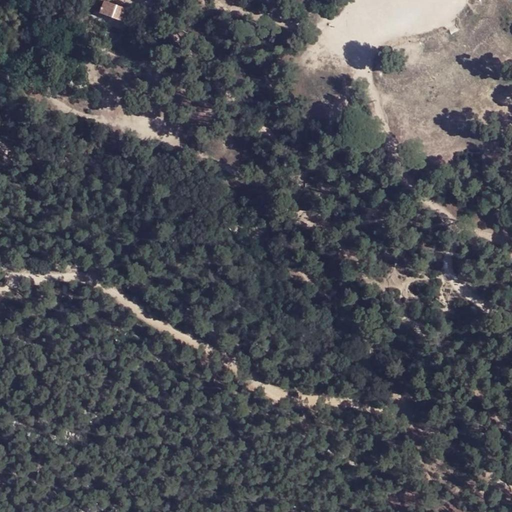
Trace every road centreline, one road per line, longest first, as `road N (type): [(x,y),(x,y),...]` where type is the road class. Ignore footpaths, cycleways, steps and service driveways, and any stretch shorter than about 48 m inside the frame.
road 1 (track): [(511,477),(393,414),(283,397),(85,278),(27,280),(0,295)]
road 2 (track): [(367,27),(371,101),(415,187),(452,227),(448,276),(511,318)]
road 3 (track): [(293,203),(320,220),(416,325),(476,366),(511,428)]
road 4 (track): [(108,116),(293,203)]
road 5 (track): [(213,0),(297,24),(367,27)]
